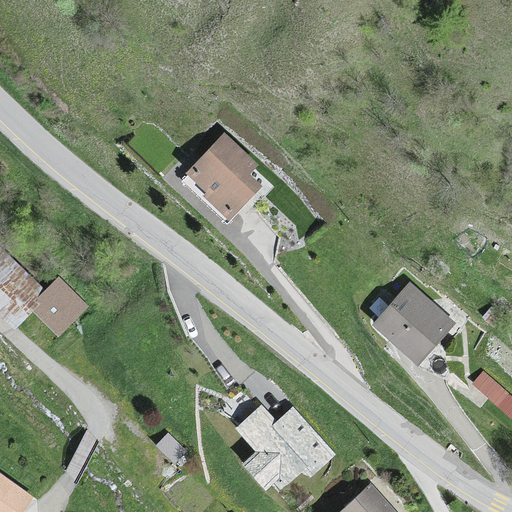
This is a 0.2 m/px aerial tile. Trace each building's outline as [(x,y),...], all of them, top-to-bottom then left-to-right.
[(188,176),(183,181),(227,222),(260,187),(248,175),(257,165),(224,134),(186,174),(188,176)] [(1,250),(0,251),(0,314),(18,331),(34,314),(61,339),(91,307),(59,277),(45,292),(1,250)] [(410,284),(373,326),(417,366),(454,324),(410,284)] [(511,395),(484,372),(473,384),(511,418),(511,395)] [(255,403),(227,427),(251,455),(239,466),(260,491),(273,480),(286,496),(333,456),(289,404),(270,421),(255,403)] [(21,511),(32,497),(0,474),(0,511),(21,511)] [(394,511),(369,485),(339,511),(394,511)]
